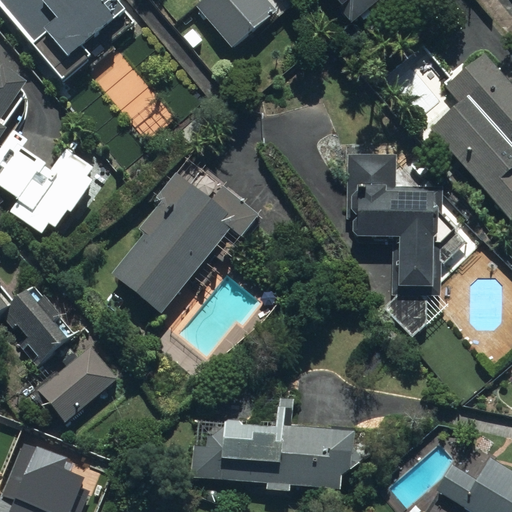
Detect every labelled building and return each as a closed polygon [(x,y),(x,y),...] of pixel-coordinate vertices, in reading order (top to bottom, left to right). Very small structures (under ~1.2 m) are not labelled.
[(33,0),(0,0),(0,18),(59,93),(78,78),(70,67),(123,24),(103,0),(50,0),(51,1),(41,10),(33,0)] [(174,0),(189,18),(195,13),(231,58),(276,22),(258,0),(174,0)] [(322,0),(350,32),(386,0),(322,0)] [(456,116),(431,136),(511,236),(511,95),(482,59),(439,94),(456,116)] [(0,145),(5,137),(0,133),(0,127),(25,92),(0,75),(0,145)] [(26,150),(10,138),(0,152),(0,195),(6,200),(0,208),(0,215),(38,241),(44,232),(54,239),(66,222),(71,225),(92,194),(83,188),(90,179),(62,160),(49,180),(43,176),(44,174),(21,158),(26,150)] [(393,160),(350,158),(347,248),(395,249),(393,302),(441,304),(443,249),(428,249),(430,194),(392,193),(393,160)] [(186,167),(152,208),(157,212),(135,238),(141,243),(108,282),(160,325),(215,259),(226,268),(259,227),(186,167)] [(0,323),(2,322),(42,371),(75,343),(32,291),(11,308),(0,294),(0,323)] [(117,389),(89,352),(33,394),(36,399),(19,412),(31,427),(47,415),(60,432),(117,389)] [(195,423),(190,485),(263,491),(263,498),(288,501),(288,494),(337,498),(338,484),(348,485),(353,439),(289,433),(290,420),(269,418),(268,429),(195,423)] [(30,440),(0,509),(0,511),(82,511),(93,488),(84,485),(86,480),(66,472),(72,458),(30,440)] [(511,511),(511,476),(469,450),(437,502),(453,511),(511,511)]
